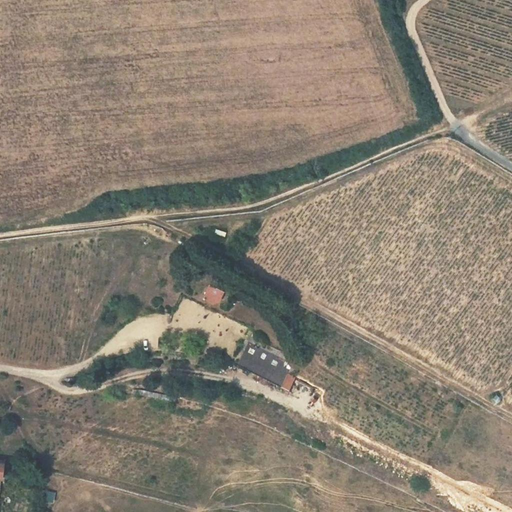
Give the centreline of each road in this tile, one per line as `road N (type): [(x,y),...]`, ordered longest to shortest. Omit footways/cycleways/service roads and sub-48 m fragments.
road 1 (track): [(0,235),(259,205),(435,134),(452,133),(511,171)]
road 2 (track): [(146,218),(511,417)]
road 3 (track): [(452,133),(408,23),(420,0)]
